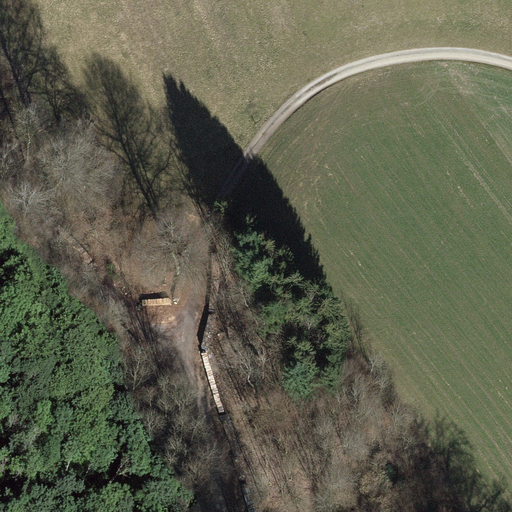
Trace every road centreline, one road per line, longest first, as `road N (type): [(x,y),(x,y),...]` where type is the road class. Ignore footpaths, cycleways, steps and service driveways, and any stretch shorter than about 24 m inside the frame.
road 1 (track): [(511,63),(464,53),(373,60),(289,105),(199,227),(183,336)]
road 2 (track): [(215,511),(183,336),(133,323),(0,177)]
